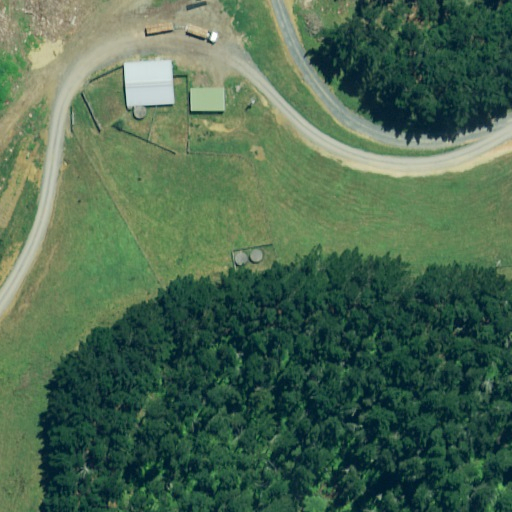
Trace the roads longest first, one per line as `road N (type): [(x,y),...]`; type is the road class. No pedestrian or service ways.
road 1 (track): [(51,52),(189,52),(319,100),(511,108)]
road 2 (track): [(51,52),(45,228),(0,274)]
